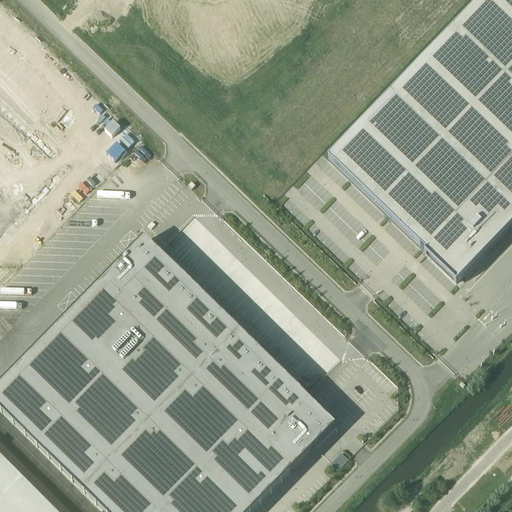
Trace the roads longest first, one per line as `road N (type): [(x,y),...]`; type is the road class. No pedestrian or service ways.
road 1 (unclassified): [(28,0),(420,383),(420,409),(326,511)]
road 2 (unknown): [(221,186),(205,205),(200,241),(304,357),(343,365),(379,339)]
road 3 (unknown): [(420,383),(511,303)]
